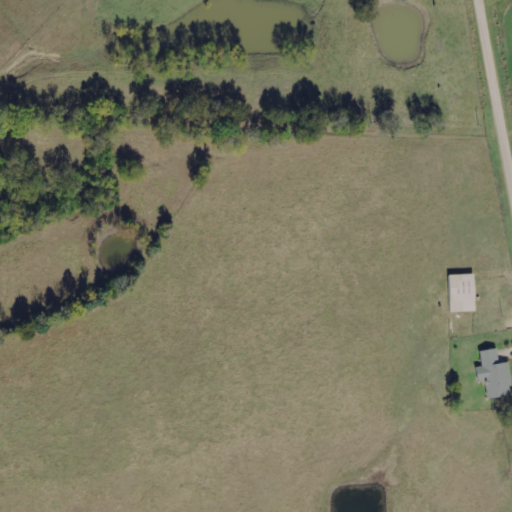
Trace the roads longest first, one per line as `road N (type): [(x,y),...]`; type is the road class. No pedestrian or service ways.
road 1 (residential): [(0,99),(476,137)]
road 2 (residential): [(511,347),(476,137),(477,0)]
